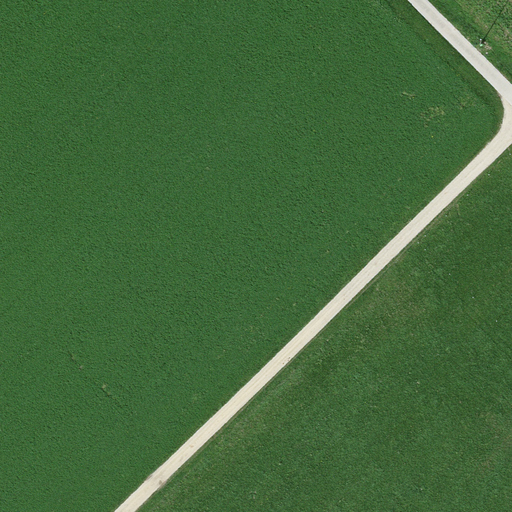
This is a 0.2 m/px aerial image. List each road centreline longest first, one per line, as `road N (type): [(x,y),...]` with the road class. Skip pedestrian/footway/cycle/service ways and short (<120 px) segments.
road 1 (track): [(122,511),(511,128)]
road 2 (track): [(414,0),(511,98)]
